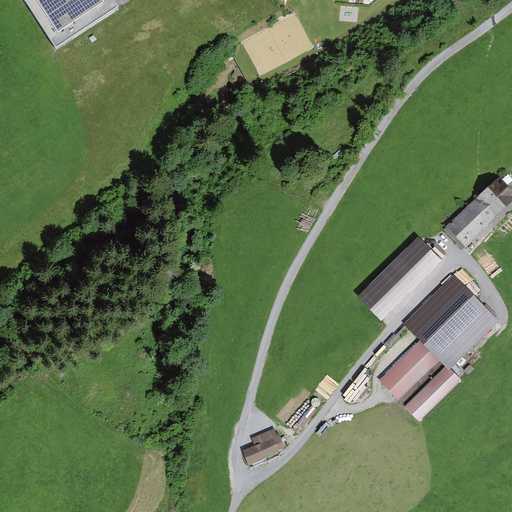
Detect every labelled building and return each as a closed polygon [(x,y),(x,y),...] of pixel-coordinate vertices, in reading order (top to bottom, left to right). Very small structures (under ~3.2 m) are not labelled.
[(24,0),(56,48),(119,7),(115,0),(24,0)] [(496,185),(449,229),(465,247),(511,203),(511,202),(509,200),(511,196),(511,195),(504,186),(500,190),(496,185)] [(419,240),(360,298),(382,321),(442,263),(419,240)] [(503,323),(456,276),(406,325),(422,341),(381,382),(400,402),(442,361),(447,367),(406,407),(421,423),(464,381),(454,370),(503,323)] [(289,387),(271,405),(280,414),(298,396),(289,387)] [(317,390),(309,398),(317,407),(326,398),(317,390)] [(301,406),(283,427),(296,438),(314,416),(301,406)] [(257,446),(246,452),(248,464),(283,453),(282,450),(289,447),(283,434),(280,435),(277,429),(254,439),(257,446)]
